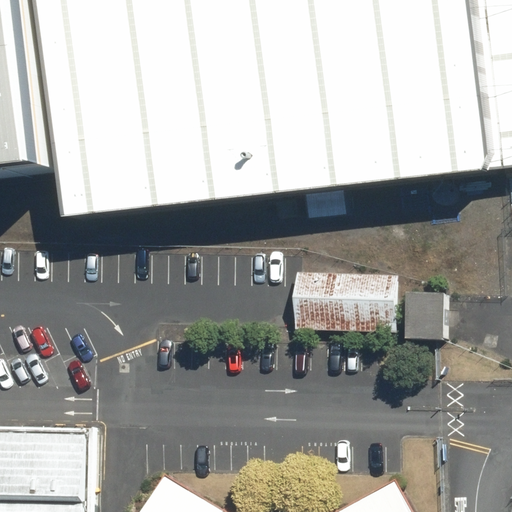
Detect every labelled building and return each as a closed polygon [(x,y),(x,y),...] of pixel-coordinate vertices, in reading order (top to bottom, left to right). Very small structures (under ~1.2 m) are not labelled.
[(0,0),(0,204),(35,201),(13,0),(0,0)] [(511,0),(37,0),(66,230),(511,175),(511,0)] [(403,277),(302,276),(301,330),(402,331),(403,277)] [(447,295),(407,295),(408,346),(448,346),(447,295)] [(0,511),(107,511),(111,436),(0,431),(0,511)] [(227,511),(169,476),(147,511),(416,511),(399,480),(341,511),(227,511)]
